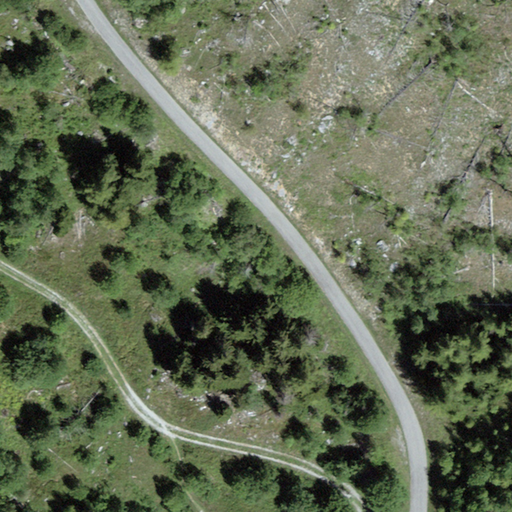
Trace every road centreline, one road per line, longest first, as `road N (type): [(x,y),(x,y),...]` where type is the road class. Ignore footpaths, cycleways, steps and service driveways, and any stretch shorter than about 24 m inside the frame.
road 1 (unclassified): [(99,0),(124,40),(334,281),(387,363),(407,402),(424,511)]
road 2 (track): [(166,428),(135,404),(60,301),(0,266)]
road 3 (track): [(361,511),(304,465),(166,428)]
